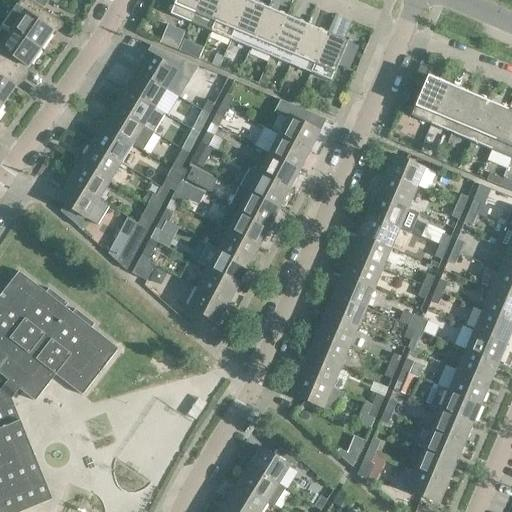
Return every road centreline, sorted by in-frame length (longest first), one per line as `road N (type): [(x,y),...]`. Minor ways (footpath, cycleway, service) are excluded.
road 1 (residential): [(180,511),(252,383),(400,35)]
road 2 (residential): [(0,179),(124,0)]
road 3 (residential): [(511,81),(400,35)]
